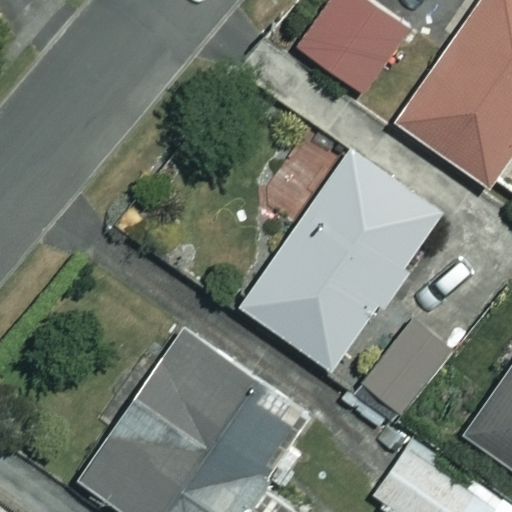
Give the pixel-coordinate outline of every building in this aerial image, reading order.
[(401,32),(359,0),(321,0),(292,39),(357,90),(401,32)] [(511,0),(475,0),(394,120),(485,182),(511,142),(511,0)] [(436,214),(347,149),(237,298),(327,363),(436,214)] [(299,411),(179,325),(71,475),(122,511),(246,511),(233,503),(299,411)] [(511,360),(461,430),(511,467),(511,360)] [(511,511),(511,506),(403,442),(371,497),(396,511),(511,511)]
